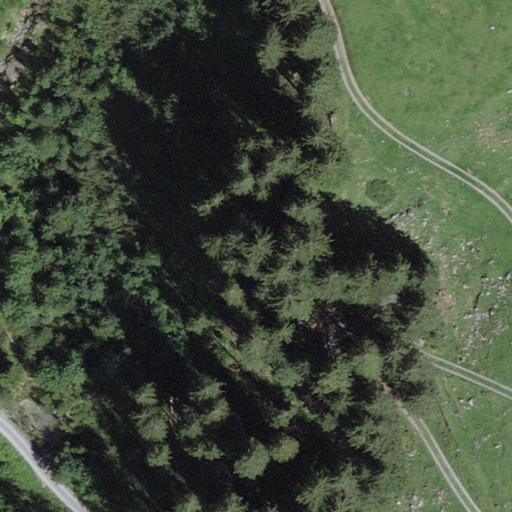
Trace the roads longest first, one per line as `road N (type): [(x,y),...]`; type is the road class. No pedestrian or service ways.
road 1 (track): [(477,511),(410,415),(323,344),(327,330),(338,324),(370,333),(511,395)]
road 2 (track): [(511,213),(374,121),(325,0)]
